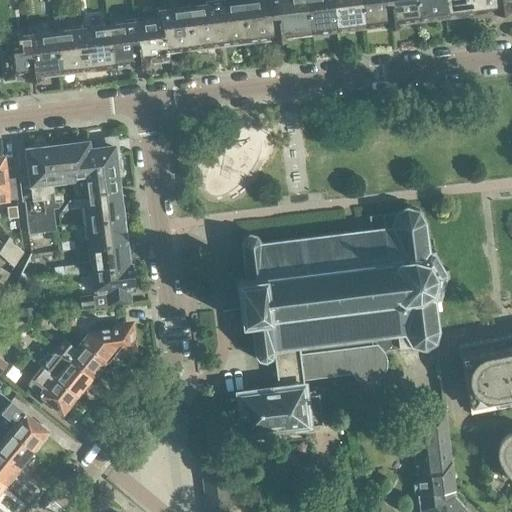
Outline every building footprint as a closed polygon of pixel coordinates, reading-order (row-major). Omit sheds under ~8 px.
[(275,0),(251,0),(243,1),(248,39),(264,37),(265,42),(270,41),(269,34),(279,33),(275,0)] [(306,0),(275,0),(279,33),(287,32),(288,39),(293,38),(293,34),(311,31),(306,0)] [(306,0),(311,31),(338,28),(333,0),(306,0)] [(361,0),(333,0),(338,28),(365,25),(361,0)] [(386,20),(391,20),(389,0),(361,0),(365,25),(382,22),(383,27),(387,27),(386,20)] [(417,0),(389,0),(391,20),(397,19),(398,26),(403,25),(402,20),(419,18),(417,0)] [(417,0),(419,18),(446,15),(444,0),(417,0)] [(472,0),(444,0),(446,15),(474,11),(472,0)] [(496,6),(501,5),(500,0),(472,0),(474,11),(492,9),(493,13),(496,13),(496,6)] [(511,0),(500,0),(501,5),(506,5),(507,12),(511,12),(511,10),(511,0)] [(248,39),(243,1),(216,4),(220,43),(248,39)] [(216,4),(188,8),(193,46),(220,43),(216,4)] [(159,11),(160,17),(163,50),(167,49),(193,46),(188,8),(159,11)] [(163,50),(160,17),(134,20),(139,60),(144,59),(145,65),(150,65),(149,62),(168,59),(167,49),(163,50)] [(134,20),(108,24),(113,64),(129,62),(130,67),(134,67),(134,61),(139,60),(134,20)] [(86,68),(113,64),(108,24),(81,27),(86,68)] [(81,27),(56,30),(61,71),(86,68),(81,27)] [(34,37),(29,37),(33,73),(38,72),(39,79),(44,78),(43,73),(61,71),(56,30),(33,33),(34,37)] [(28,74),(33,73),(29,37),(0,40),(0,44),(0,45),(5,80),(24,78),(24,80),(29,80),(28,74)] [(73,167),(74,179),(76,194),(89,192),(89,198),(119,194),(116,174),(121,173),(121,171),(119,171),(118,161),(118,153),(112,154),(111,149),(113,149),(112,140),(88,143),(87,142),(80,143),(83,162),(72,164),(73,167)] [(47,147),(52,181),(74,179),(73,167),(72,164),(83,162),(80,143),(47,147)] [(20,181),(22,200),(24,200),(28,234),(56,230),(53,209),(59,208),(63,201),(61,192),(49,194),(48,190),(53,189),(52,181),(47,147),(29,149),(29,148),(25,148),(26,158),(27,157),(29,171),(21,176),(21,181),(20,181)] [(120,205),(119,194),(89,198),(70,200),(61,211),(84,208),(86,222),(124,218),(123,205),(120,205)] [(234,278),(240,322),(251,321),(254,354),(258,360),(265,362),(272,358),(275,358),(276,370),(274,371),(276,382),(303,379),(352,373),(355,377),(361,380),(366,381),(373,381),(378,378),(382,374),(385,369),(386,363),(385,357),(383,352),(387,349),(411,346),(424,350),(427,348),(428,350),(434,347),(433,344),(435,343),(438,333),(435,301),(440,300),(440,296),(445,279),(448,278),(448,275),(449,275),(449,273),(447,273),(447,269),(444,270),(435,253),(434,250),(429,251),(425,222),(418,209),(406,206),(394,213),(369,216),(371,229),(260,242),(256,235),(249,233),(243,237),(241,244),(245,277),(234,278)] [(18,219),(17,207),(7,208),(9,219),(18,219)] [(86,222),(89,247),(125,243),(124,231),(126,230),(124,218),(86,222)] [(9,238),(4,245),(18,260),(23,253),(9,238)] [(62,249),(75,248),(74,239),(61,241),(62,249)] [(58,277),(93,273),(128,268),(128,264),(125,243),(89,247),(91,261),(74,263),(74,265),(56,267),(58,277)] [(18,260),(4,245),(0,250),(0,254),(13,266),(18,260)] [(128,268),(93,273),(95,293),(105,292),(107,306),(130,303),(129,291),(135,290),(131,263),(128,264),(128,268)] [(10,271),(1,266),(0,267),(0,278),(5,283),(10,271)] [(97,307),(95,295),(80,297),(82,309),(97,307)] [(64,312),(65,325),(78,324),(77,311),(64,312)] [(0,331),(1,333),(12,341),(19,331),(0,317),(0,331)] [(88,333),(81,341),(107,362),(118,348),(133,347),(131,325),(113,327),(113,330),(88,333)] [(511,335),(458,345),(471,414),(511,407),(511,335)] [(64,339),(56,348),(91,376),(96,370),(98,373),(107,362),(81,341),(75,348),(64,339)] [(37,362),(43,366),(77,394),(81,388),(84,390),(91,381),(89,379),(91,376),(56,348),(37,362)] [(0,374),(1,375),(10,363),(0,355),(0,374)] [(75,397),(77,394),(43,366),(28,384),(62,412),(67,406),(70,408),(77,399),(75,397)] [(249,391),(237,392),(240,415),(235,418),(233,424),(236,429),(242,432),(242,433),(322,424),(318,394),(305,395),(303,379),(276,382),(273,382),(274,387),(259,389),(259,385),(248,387),(249,391)] [(12,421),(6,428),(33,449),(35,446),(37,448),(45,439),(42,437),(48,431),(25,412),(12,401),(2,413),(12,421)] [(445,412),(443,412),(410,416),(420,495),(421,495),(452,491),(455,491),(445,412)] [(0,434),(0,451),(19,466),(24,461),(26,462),(33,453),(31,451),(33,449),(6,428),(0,435),(0,434)] [(511,432),(511,433),(508,434),(507,435),(505,436),(503,438),(501,441),(499,444),(499,446),(498,448),(498,452),(498,453),(498,455),(499,456),(499,458),(501,461),(503,465),(505,468),(506,470),(508,473),(511,476),(511,432)] [(0,480),(4,484),(6,481),(9,483),(16,474),(14,472),(19,466),(0,451),(0,480)] [(452,491),(421,495),(423,508),(426,511),(231,511),(225,460),(200,463),(205,511),(467,511),(453,496),(452,491)] [(369,511),(388,511),(387,495),(368,496),(369,511)]
